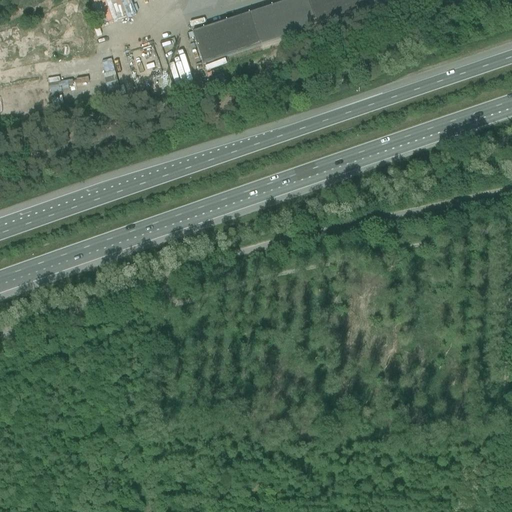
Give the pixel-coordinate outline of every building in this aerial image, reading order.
[(105,0),(64,0),(0,21),(0,37),(106,3),(105,0)] [(59,40),(0,59),(0,71),(9,98),(135,56),(127,33),(195,11),(191,0),(126,0),(131,16),(59,40)] [(291,0),(249,14),(192,33),(203,65),(260,46),(316,28),(400,0),(291,0)] [(192,33),(159,44),(170,76),(202,65),(192,33)] [(150,72),(6,123),(11,137),(155,87),(150,72)]
